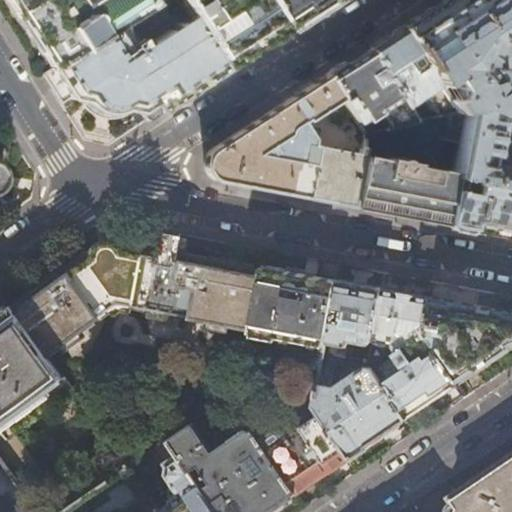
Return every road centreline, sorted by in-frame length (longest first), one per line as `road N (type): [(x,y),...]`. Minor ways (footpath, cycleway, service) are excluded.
road 1 (residential): [(95,186),(511,266)]
road 2 (residential): [(95,186),(384,0)]
road 3 (residential): [(346,511),(511,399)]
road 4 (residential): [(0,64),(61,158),(95,186)]
